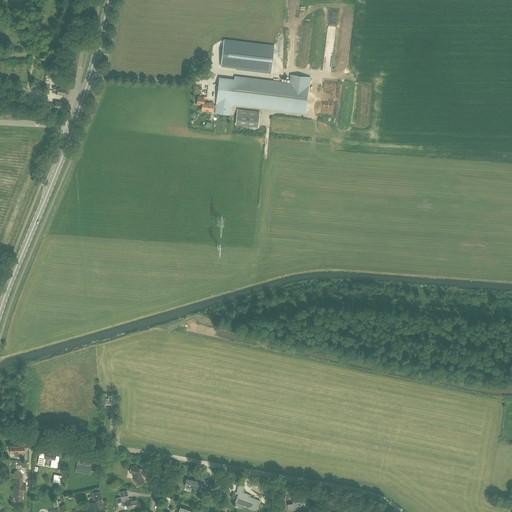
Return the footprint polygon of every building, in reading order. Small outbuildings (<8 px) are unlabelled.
[(225,39),(222,66),(270,73),(274,46),(225,39)] [(235,79),(219,78),(216,105),(213,105),(213,103),(203,102),(204,99),(206,100),(206,97),(203,96),(203,97),(202,97),(198,97),(197,104),(202,105),(201,110),(212,112),(213,108),(215,108),(215,113),(230,115),(231,105),(306,114),(311,77),(290,75),(289,82),(235,76),(235,79)] [(57,93),(64,95),(65,92),(66,89),(61,88),(62,84),(56,83),(55,87),(53,87),(53,90),(57,91),(57,93)] [(237,109),(235,123),(258,126),(260,112),(237,109)] [(10,453),(15,453),(15,457),(20,457),(20,453),(25,453),(24,446),(23,446),(23,444),(19,444),(19,446),(9,447),(10,453)] [(46,450),(45,454),(40,453),(38,464),(44,465),(46,458),(52,459),(51,466),(57,467),(59,456),(56,456),(56,452),(46,450)] [(78,458),(76,467),(80,468),(91,470),(98,471),(98,469),(99,462),(93,461),(93,458),(84,457),(84,459),(82,459),(78,458)] [(133,465),(129,468),(130,469),(130,472),(135,473),(134,478),(136,481),(139,485),(145,481),(141,477),(143,467),(133,465)] [(22,476),(17,470),(12,474),(16,479),(16,485),(14,485),(14,494),(15,494),(15,499),(16,501),(20,501),(20,499),(22,499),(22,495),(23,495),(22,476)] [(60,483),(61,476),(58,475),(57,479),(53,478),(53,482),(60,483)] [(202,482),(200,481),(200,480),(198,480),(197,481),(186,479),(185,486),(200,489),(200,486),(206,487),(208,480),(205,479),(204,483),(202,482)] [(214,482),(213,489),(220,490),(222,483),(214,482)] [(236,499),(235,502),(256,510),(257,507),(259,500),(250,497),(250,495),(243,493),(244,486),(238,485),(237,490),(236,494),(238,494),(236,499)] [(100,490),(94,491),(96,500),(102,498),(100,490)] [(137,499),(129,500),(128,495),(121,497),(123,506),(127,505),(128,509),(139,507),(137,499)] [(294,511),(294,510),(306,509),(305,499),(293,500),(293,503),(288,504),(288,511),(294,511)] [(83,511),(81,511),(98,511),(96,501),(93,502),(92,502),(88,503),(90,509),(88,509),(88,511),(83,511)]
